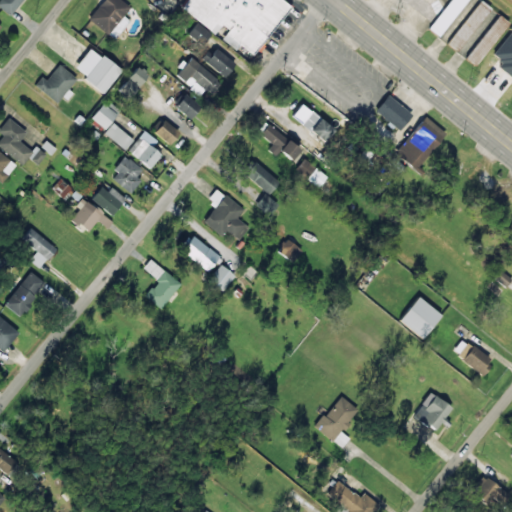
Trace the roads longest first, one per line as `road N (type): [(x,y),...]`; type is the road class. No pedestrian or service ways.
road 1 (residential): [(0,405),(328,0)]
road 2 (primary): [(511,143),(336,0)]
road 3 (residential): [(414,511),(511,391)]
